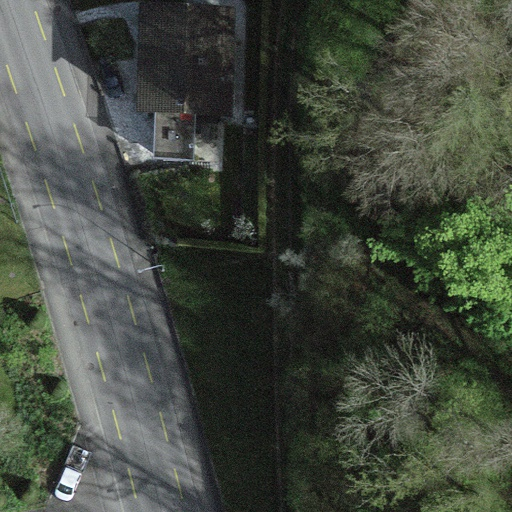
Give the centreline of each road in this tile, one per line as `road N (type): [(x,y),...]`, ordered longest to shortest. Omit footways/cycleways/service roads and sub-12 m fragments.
road 1 (secondary): [(9,0),(75,162),(149,511)]
road 2 (track): [(285,0),(277,309),(250,419),(257,511)]
